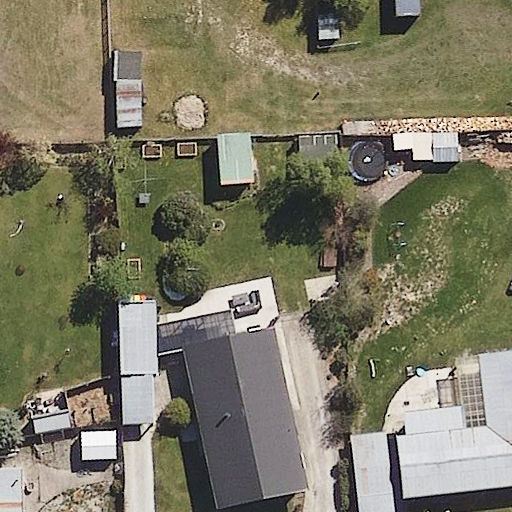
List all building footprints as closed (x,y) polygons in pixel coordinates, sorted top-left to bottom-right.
[(298,143),(207,143),(207,191),(253,191),(253,170),(298,170),(298,143)] [(149,305),(118,306),(121,423),(152,423),(149,305)] [(275,331),(180,352),(214,511),(227,511),(310,494),(275,331)] [(455,412),(393,416),(399,502),(511,493),(511,348),(451,353),(455,412)] [(70,396),(24,395),(24,435),(69,435),(70,396)] [(121,433),(79,433),(78,463),(121,463),(121,433)] [(395,511),(390,435),(347,438),(352,511),(395,511)] [(27,511),(27,476),(0,476),(0,511),(27,511)] [(127,511),(127,484),(34,484),(33,511),(127,511)]
